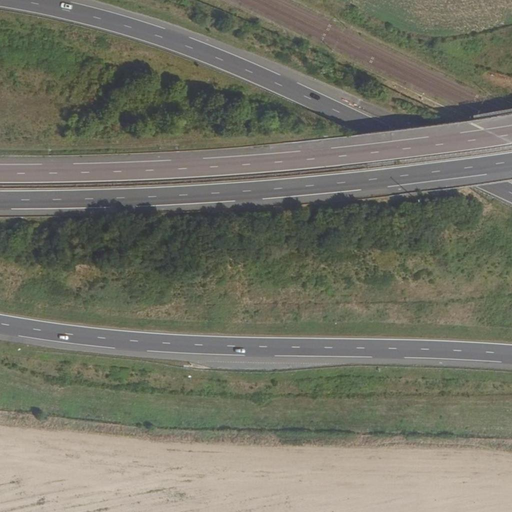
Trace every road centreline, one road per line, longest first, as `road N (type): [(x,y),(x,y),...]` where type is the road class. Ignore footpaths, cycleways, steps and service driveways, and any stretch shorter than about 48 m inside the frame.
road 1 (motorway): [(511,192),(169,39),(20,0)]
road 2 (motorway): [(511,133),(224,166),(0,172)]
road 3 (motorway): [(0,200),(249,192),(511,162)]
road 4 (motorway): [(0,324),(170,344),(511,355)]
